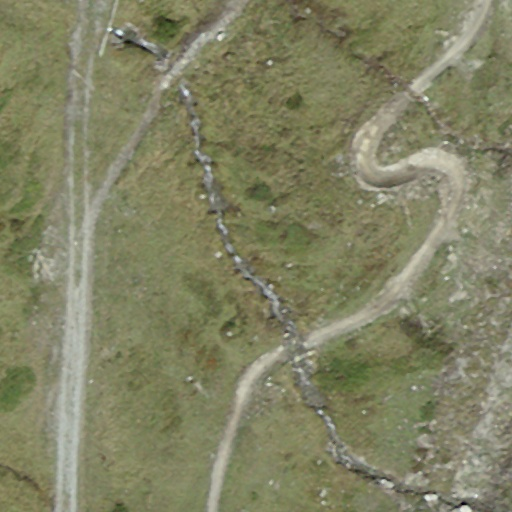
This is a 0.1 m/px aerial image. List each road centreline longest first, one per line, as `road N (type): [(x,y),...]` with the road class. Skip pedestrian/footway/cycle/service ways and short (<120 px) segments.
road 1 (track): [(78,230),(64,511)]
road 2 (track): [(87,0),(78,230)]
